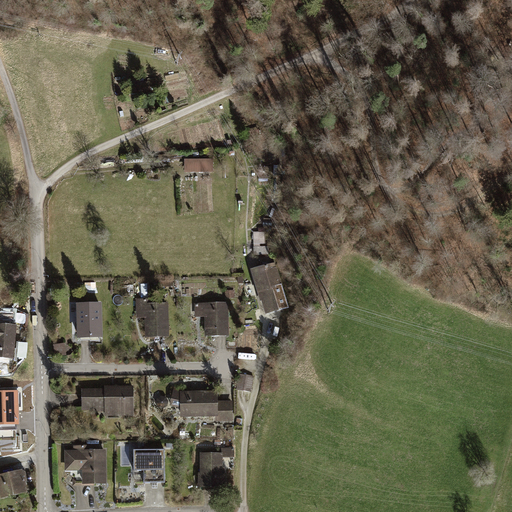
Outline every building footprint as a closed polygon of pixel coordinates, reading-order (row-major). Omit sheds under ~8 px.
[(211,162),(187,162),(187,171),(211,171),(211,162)] [(266,268),(254,271),(263,301),(265,300),(267,308),(268,307),(270,313),(281,309),(278,298),(284,296),(276,269),(269,272),(267,266),(265,267),(266,268)] [(148,300),(138,300),(138,315),(147,315),(147,337),(167,336),(167,304),(148,305),(148,300)] [(226,304),(196,305),(197,317),(207,317),(207,336),(227,336),(226,304)] [(100,305),(79,305),(79,338),(101,337),(100,305)] [(0,357),(13,358),(16,326),(0,324),(0,357)] [(65,343),(54,345),(56,357),(67,355),(65,343)] [(254,377),(240,374),(237,390),(251,392),(254,377)] [(21,387),(13,388),(14,399),(21,399),(21,387)] [(115,391),(83,391),(83,409),(97,409),(97,407),(106,407),(106,415),(124,414),(124,411),(134,411),(134,398),(133,398),(133,387),(115,388),(115,391)] [(182,393),(174,391),(171,405),(182,407),(182,415),(217,415),(217,413),(219,413),(219,420),(231,420),(231,403),(217,403),(217,393),(182,394),(182,393)] [(166,398),(162,397),(158,399),(157,403),(159,407),(163,408),(167,406),(168,402),(166,398)] [(14,399),(0,400),(0,429),(0,430),(21,428),(20,420),(17,421),(16,411),(23,411),(22,399),(21,399),(14,399)] [(67,420),(59,421),(60,429),(68,428),(67,420)] [(73,453),(68,453),(68,468),(78,468),(80,467),(79,465),(84,465),(84,470),(84,484),(105,483),(104,451),(86,451),(85,446),(75,446),(75,452),(73,453)] [(234,449),(222,449),(222,454),(222,457),(234,457),(234,449)] [(165,450),(134,450),(134,471),(144,471),(144,483),(165,483),(165,450)] [(222,457),(222,454),(201,454),(201,487),(224,487),(224,471),(222,471),(222,457)] [(24,472),(0,477),(0,495),(24,491),(22,481),(26,480),(24,472)]
